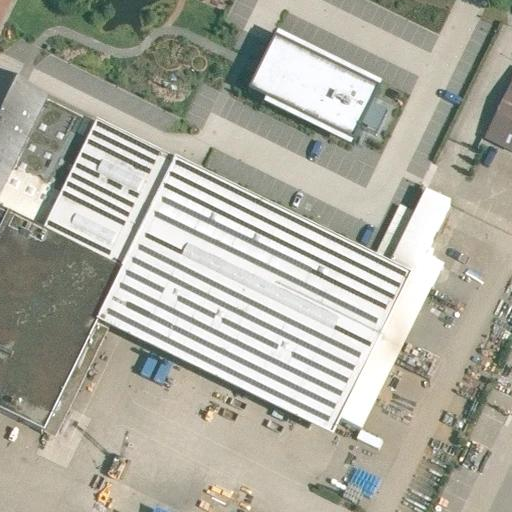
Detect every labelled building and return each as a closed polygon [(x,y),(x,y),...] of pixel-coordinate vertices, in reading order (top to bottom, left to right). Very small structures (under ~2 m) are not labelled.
[(379,88),(270,35),(243,91),(351,144),(358,130),(367,135),(378,112),(369,108),(379,88)] [(0,180),(41,96),(0,76),(0,180)] [(511,84),(485,133),(511,148),(511,84)] [(405,273),(41,96),(0,180),(0,209),(2,210),(120,268),(93,324),(324,437),(405,273)] [(93,324),(120,268),(2,210),(0,214),(0,411),(41,432),(93,324)]
